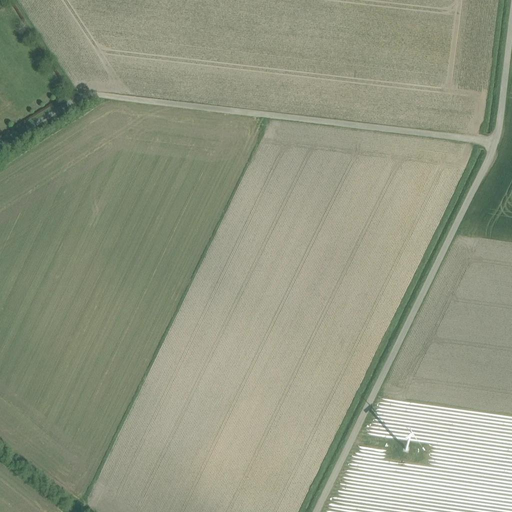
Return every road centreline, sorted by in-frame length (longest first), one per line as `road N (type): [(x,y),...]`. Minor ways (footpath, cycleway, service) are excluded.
road 1 (track): [(316,511),(495,143),(511,17)]
road 2 (track): [(495,143),(99,95),(80,97),(0,149)]
